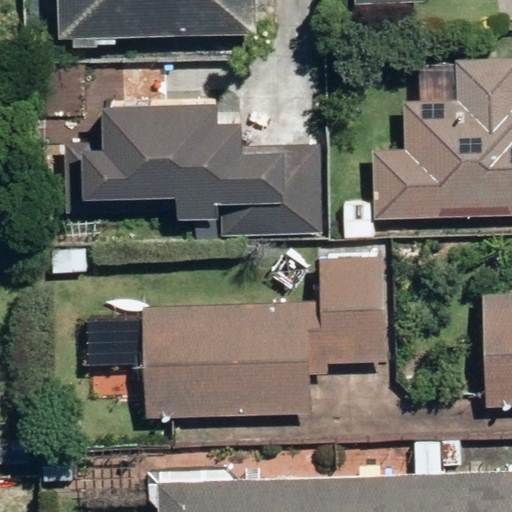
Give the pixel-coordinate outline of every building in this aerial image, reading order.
[(62,0),(63,26),(260,26),(260,0),(62,0)] [(379,149),(379,209),(511,207),(511,52),(429,53),(429,94),(406,94),(407,149),(379,149)] [(224,92),(112,93),(113,132),(88,133),(88,188),(183,188),(183,212),(225,212),(225,190),(285,190),(285,229),(324,229),(323,133),(246,133),(246,113),(225,113),(224,92)] [(0,104),(0,187),(6,182),(11,118),(0,104)] [(389,357),(389,246),(325,246),(325,298),(148,298),(148,407),(315,407),(315,367),(331,367),(331,357),(389,357)] [(511,289),(490,290),(489,402),(511,402),(511,289)] [(511,511),(511,467),(164,468),(163,511),(511,511)]
